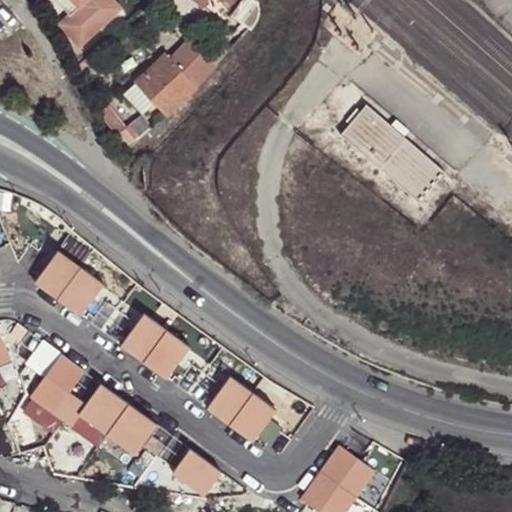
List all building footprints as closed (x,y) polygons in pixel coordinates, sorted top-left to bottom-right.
[(111,0),(65,0),(74,9),(55,26),(78,51),(122,12),(111,0)] [(262,4),(256,0),(221,0),(237,12),(235,15),(252,29),(258,25),(262,17),(262,4)] [(175,57),(201,86),(212,76),(205,68),(209,63),(189,43),(175,57)] [(232,51),(224,44),(213,56),(221,63),(232,51)] [(139,83),(169,114),(201,86),(175,57),(171,53),(139,83)] [(443,166),(364,101),(339,133),(418,197),(433,179),(443,166)] [(175,307),(151,287),(44,316),(56,360),(137,336),(175,307)] [(56,360),(44,316),(14,325),(28,369),(56,360)] [(0,359),(11,355),(0,323),(0,359)] [(353,431),(272,381),(222,352),(196,336),(163,388),(320,483),(353,431)]
